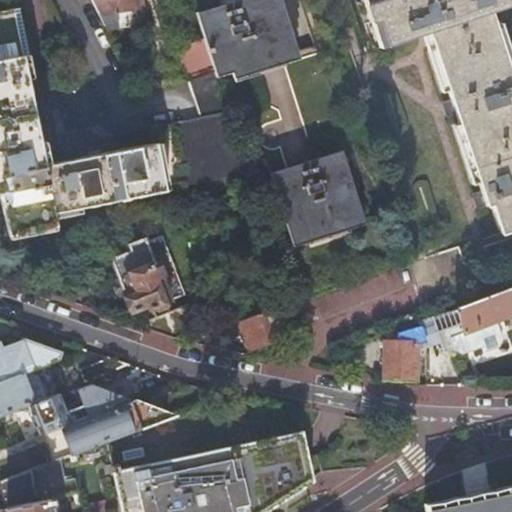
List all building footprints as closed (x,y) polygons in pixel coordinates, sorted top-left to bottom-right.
[(90,0),(96,12),(142,5),(141,0),(90,0)] [(203,39),(213,70),(294,44),(280,0),(239,0),(237,1),(237,0),(221,0),(223,6),(195,14),(203,39)] [(511,0),(365,0),(373,21),(380,19),(388,44),(429,31),(485,206),(491,204),(499,232),(511,228),(511,79),(490,11),(511,3),(511,0)] [(213,70),(187,79),(199,115),(109,134),(113,151),(42,165),(10,9),(0,10),(0,202),(6,234),(55,224),(52,211),(246,171),(213,70)] [(176,47),(187,79),(213,70),(203,39),(178,46),(176,47)] [(299,165),(270,174),(288,234),(360,210),(343,151),(313,161),(310,151),(308,148),(305,147),(302,147),(299,149),(297,151),(296,154),(299,165)] [(130,250),(110,257),(132,315),(186,293),(163,237),(147,243),(145,237),(128,244),(130,250)] [(511,312),(511,289),(511,285),(456,307),(456,309),(418,319),(419,324),(425,341),(425,344),(462,332),(462,330),(475,327),(511,312)] [(149,318),(145,327),(173,337),(196,327),(187,303),(149,318)] [(290,335),(278,304),(238,320),(249,351),(290,335)] [(425,341),(419,324),(397,331),(397,339),(385,340),(384,378),(416,379),(416,344),(425,341)] [(0,379),(23,371),(61,356),(63,350),(22,336),(20,339),(1,346),(0,346),(0,379)] [(128,364),(108,357),(78,369),(83,382),(128,364)] [(23,371),(0,379),(0,413),(37,399),(56,392),(49,376),(28,383),(23,371)] [(83,409),(69,415),(71,420),(85,415),(85,413),(113,402),(104,379),(76,390),(83,409)] [(59,391),(56,392),(37,399),(49,429),(56,426),(71,420),(69,415),(59,391)] [(56,426),(49,429),(36,434),(20,441),(14,443),(24,471),(0,479),(0,480),(6,508),(37,501),(31,469),(67,455),(56,426)] [(277,511),(271,505),(313,480),(301,431),(116,472),(124,511),(277,511)] [(511,511),(511,488),(428,507),(429,511),(511,511)] [(37,501),(6,508),(6,511),(53,511),(51,498),(37,501)]
